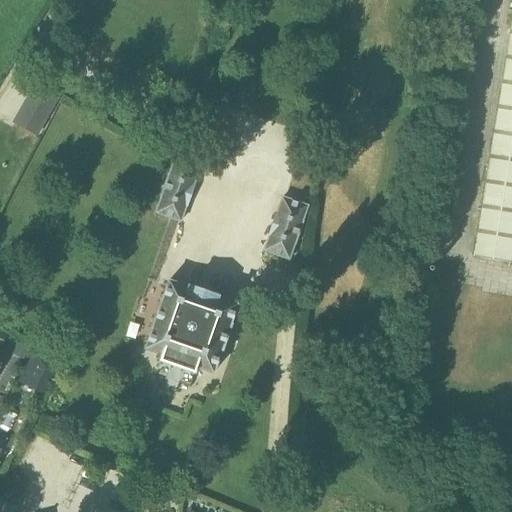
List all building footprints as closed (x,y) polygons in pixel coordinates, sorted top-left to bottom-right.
[(511,262),(511,24),(475,256),(511,262)] [(37,82),(13,123),(37,137),(60,95),(37,82)] [(199,169),(172,160),(153,216),(180,225),(199,169)] [(294,202),(281,198),(261,253),(289,263),(308,207),(294,202)] [(237,307),(185,289),(168,283),(144,352),(161,357),(155,375),(190,387),(196,369),(213,375),(237,307)] [(59,364),(33,351),(18,382),(43,395),(59,364)] [(0,459),(8,444),(0,439),(0,459)]
